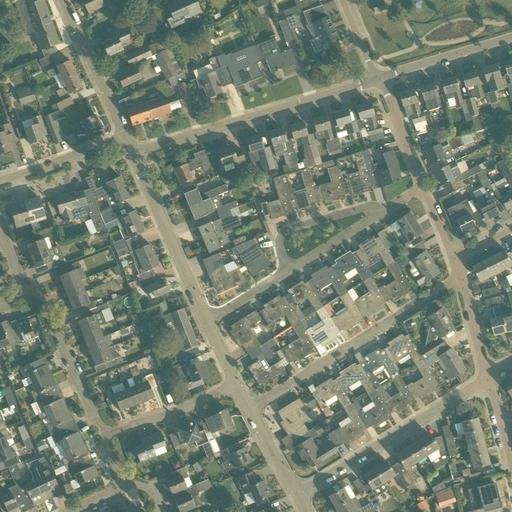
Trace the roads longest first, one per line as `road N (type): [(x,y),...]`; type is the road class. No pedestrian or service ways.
road 1 (residential): [(132,152),(378,76)]
road 2 (residential): [(249,411),(459,283)]
road 3 (residential): [(298,498),(487,381)]
road 4 (residential): [(208,323),(132,152)]
road 5 (residential): [(101,439),(53,329),(29,298)]
road 6 (residential): [(125,138),(58,0)]
road 7 (residential): [(101,439),(236,388)]
road 8 (residential): [(378,76),(511,38)]
road 9 (residential): [(289,271),(281,248),(286,232),(367,210),(378,216)]
road 10 (residential): [(125,138),(0,182)]
